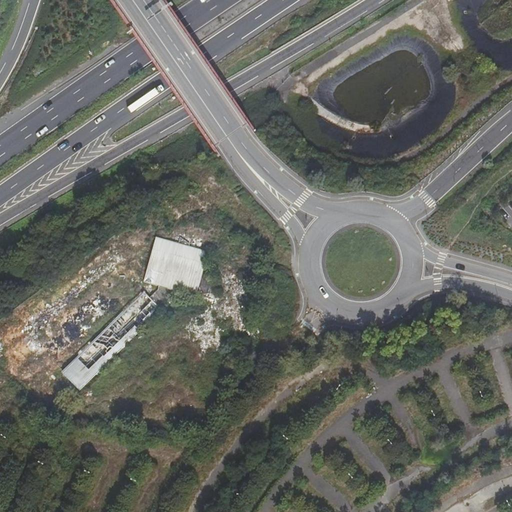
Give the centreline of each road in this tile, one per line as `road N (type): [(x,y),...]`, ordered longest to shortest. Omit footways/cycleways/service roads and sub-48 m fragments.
road 1 (motorway): [(0,220),(374,0)]
road 2 (motorway): [(0,197),(283,0)]
road 3 (motorway): [(218,0),(0,151)]
road 4 (motorway): [(511,121),(425,200),(380,213)]
road 5 (tertiary): [(139,0),(230,135)]
road 6 (tertiary): [(310,259),(318,288),(342,308),(375,309),(402,291)]
